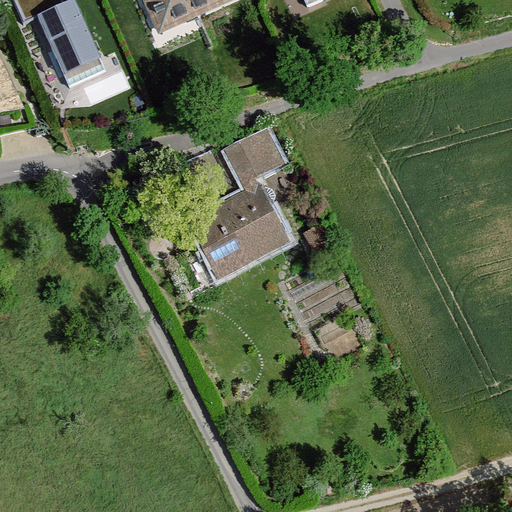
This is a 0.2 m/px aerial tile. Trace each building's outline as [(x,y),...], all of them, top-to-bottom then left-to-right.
[(66,5),(63,0),(15,0),(25,23),(40,17),(66,5)] [(109,71),(78,0),(66,5),(40,17),(71,88),(109,71)] [(146,0),(160,29),(224,0),(146,0)] [(304,0),(309,10),(330,0),(304,0)] [(0,115),(22,111),(2,62),(0,63),(0,115)] [(266,132),(228,150),(248,192),(259,187),(254,177),(281,164),(266,132)] [(191,220),(218,273),(285,240),(259,187),(248,192),(191,220)]
